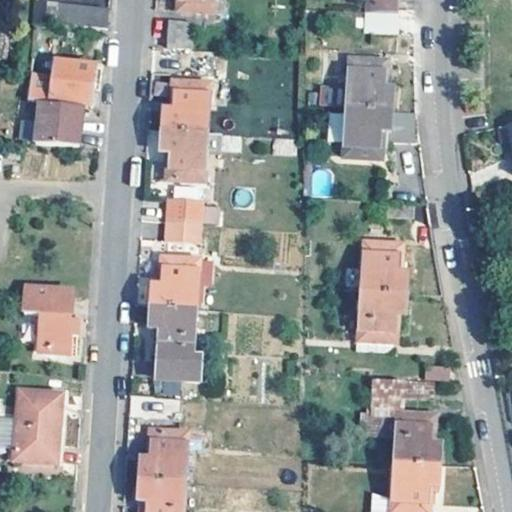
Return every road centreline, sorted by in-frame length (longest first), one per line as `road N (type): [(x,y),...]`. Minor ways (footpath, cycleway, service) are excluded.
road 1 (residential): [(437,0),(451,216),(509,511)]
road 2 (residential): [(136,0),(100,511)]
